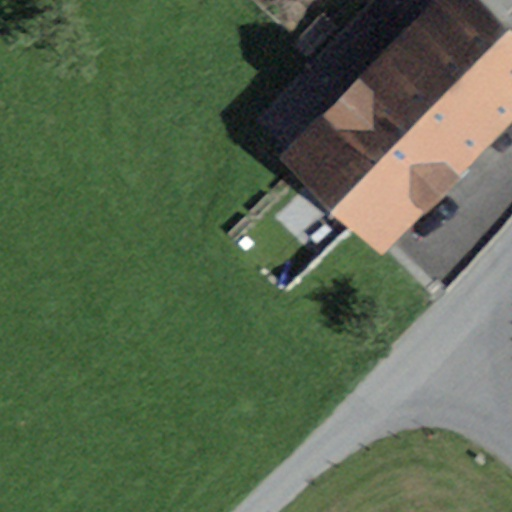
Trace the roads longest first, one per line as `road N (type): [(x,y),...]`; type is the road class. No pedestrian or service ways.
road 1 (residential): [(260,511),(440,335)]
road 2 (unclassified): [(511,437),(440,335)]
